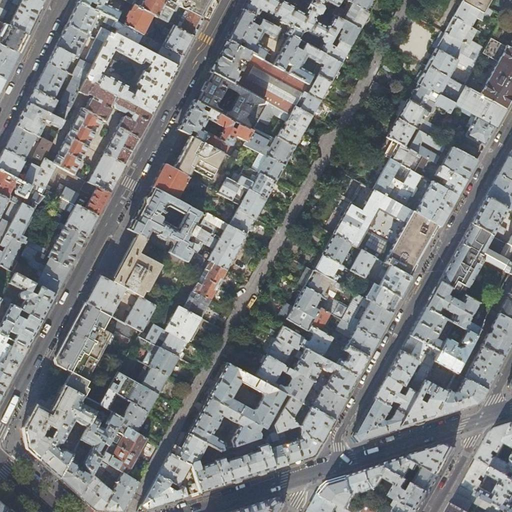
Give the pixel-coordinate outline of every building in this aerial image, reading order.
[(42,1),(38,0),(0,0),(0,22),(27,36),(37,15),(43,2),(42,1)] [(78,0),(77,3),(87,8),(89,3),(95,6),(92,10),(98,13),(105,17),(114,21),(115,18),(118,12),(104,5),(106,0),(108,0),(109,0),(78,0)] [(163,0),(124,0),(124,1),(132,5),(152,15),(167,23),(171,16),(179,20),(176,28),(192,37),(197,28),(201,19),(185,11),(181,9),(163,0)] [(207,9),(211,0),(163,0),(181,9),(182,6),(184,7),(185,5),(188,6),(185,11),(201,19),(207,9)] [(294,8),(279,0),(279,1),(277,0),(246,0),(241,9),(256,18),(260,11),(270,17),(285,25),(287,26),(288,29),(285,33),(289,35),(299,41),(305,44),(324,55),(334,37),(343,21),(332,15),(340,0),(310,0),(305,9),(306,9),(303,14),(294,9),(294,8)] [(351,3),(345,0),(340,0),(332,15),(343,21),(343,20),(360,30),(364,24),(366,23),(367,23),(369,21),(370,20),(370,18),(370,17),(370,15),(369,14),(369,13),(351,3)] [(352,0),(351,3),(369,13),(376,0),(352,0)] [(462,0),(461,2),(483,14),(487,7),(491,0),(462,0)] [(493,11),(487,7),(483,14),(461,2),(444,33),(466,45),(465,46),(467,46),(476,30),(470,27),(475,17),(483,21),(486,15),(489,17),(493,11)] [(92,10),(87,8),(77,3),(72,12),(66,25),(87,36),(98,13),(92,10)] [(141,35),(152,15),(132,5),(128,12),(127,12),(124,17),(125,18),(122,25),(141,35)] [(260,20),(256,18),(241,9),(233,26),(225,40),(266,61),(269,55),(265,53),(267,50),(257,45),(263,33),(273,39),(273,38),(278,40),(283,32),(278,30),(260,20)] [(110,27),(114,21),(105,17),(94,39),(102,43),(108,31),(110,27)] [(262,17),(260,20),(278,30),(280,27),(262,17)] [(503,17),(491,38),(496,41),(508,19),(503,17)] [(343,20),(343,21),(334,37),(351,47),(360,30),(343,20)] [(122,25),(118,23),(114,21),(110,27),(115,30),(113,34),(135,45),(138,41),(158,51),(156,56),(176,67),(179,62),(182,56),(162,46),(141,35),(122,25)] [(0,22),(0,45),(18,54),(23,44),(27,36),(0,22)] [(76,58),(87,36),(66,25),(60,36),(55,47),(74,57),(76,58)] [(193,37),(192,37),(176,28),(172,26),(170,30),(165,27),(162,33),(167,35),(162,46),(182,56),(188,46),(193,37)] [(135,45),(113,34),(108,31),(102,43),(91,65),(83,81),(151,115),(164,91),(176,67),(156,56),(135,45)] [(482,54),(467,46),(465,46),(466,45),(444,33),(441,31),(439,36),(442,37),(438,44),(435,43),(433,47),(436,49),(426,66),(448,78),(457,61),(473,70),(482,54)] [(295,48),(299,41),(289,35),(272,65),(283,71),(287,63),(293,66),(289,74),(308,84),(313,75),(300,68),(306,56),(319,63),(324,55),(305,44),(301,51),(295,48)] [(341,64),(351,47),(334,37),(324,55),(341,64)] [(511,49),(509,48),(496,41),(491,38),(488,44),(503,52),(498,61),(479,95),(505,109),(511,96),(511,49)] [(91,65),(102,43),(94,39),(83,61),(91,65)] [(272,65),(266,61),(225,40),(219,51),(214,60),(208,72),(211,74),(268,103),(290,115),(291,114),(295,107),(301,96),(304,91),(308,84),(289,74),(283,71),(272,65)] [(498,61),(503,52),(488,44),(483,53),(498,61)] [(12,66),(18,54),(0,45),(0,78),(4,81),(12,66)] [(72,60),(74,57),(55,47),(50,56),(47,63),(63,72),(69,59),(72,60)] [(341,64),(324,55),(319,63),(318,65),(322,67),(318,75),(331,82),(341,64)] [(83,81),(91,65),(83,61),(79,60),(71,76),(73,76),(83,81)] [(66,73),(63,72),(47,63),(39,78),(34,90),(52,99),(66,73)] [(464,86),(448,78),(426,66),(417,83),(417,84),(455,104),(464,86)] [(204,87),(196,102),(252,132),(253,128),(256,124),(268,103),(211,74),(204,87)] [(321,101),(331,82),(318,75),(311,86),(308,84),(304,91),(321,101)] [(77,92),(83,81),(73,76),(59,103),(69,108),(77,92)] [(470,76),(464,86),(467,88),(473,77),(470,76)] [(83,81),(77,92),(86,96),(87,94),(88,94),(88,96),(89,99),(84,110),(79,107),(79,108),(79,109),(51,163),(56,165),(72,174),(102,120),(105,121),(111,111),(110,108),(109,107),(110,105),(113,104),(114,108),(123,112),(128,110),(128,113),(131,114),(130,117),(128,118),(124,116),(121,117),(87,182),(109,194),(130,154),(151,115),(83,81)] [(409,98),(408,100),(426,110),(430,102),(433,104),(447,111),(443,117),(446,119),(454,104),(455,104),(417,84),(416,86),(416,87),(415,90),(410,89),(408,88),(407,90),(408,91),(412,95),(410,98),(409,98)] [(479,95),(467,88),(464,86),(455,104),(454,104),(476,115),(466,134),(466,136),(484,147),(491,135),(505,109),(479,95)] [(56,101),(52,99),(34,90),(31,96),(27,103),(49,114),(56,101)] [(321,101),(304,91),(301,96),(305,98),(299,109),(313,117),(319,105),(322,106),(324,103),(321,101)] [(252,132),(196,102),(193,100),(186,113),(178,129),(190,136),(224,154),(228,146),(231,146),(233,142),(232,142),(235,136),(246,142),(252,132)] [(429,111),(426,110),(408,100),(407,100),(397,118),(415,128),(419,130),(422,124),(425,119),(429,111)] [(431,113),(434,108),(432,105),(433,104),(430,102),(426,110),(429,111),(431,113)] [(54,117),(49,114),(27,103),(20,117),(16,126),(38,137),(44,125),(43,122),(41,121),(41,120),(42,120),(43,119),(44,118),(45,121),(49,122),(48,124),(59,129),(62,121),(54,117)] [(62,121),(69,108),(59,103),(58,104),(60,105),(54,117),(62,121)] [(287,121),(290,115),(268,103),(256,124),(266,129),(274,114),(287,121)] [(299,109),(295,107),(291,114),(295,116),(292,117),(290,121),(289,121),(287,122),(286,123),(286,125),(286,126),(287,127),(285,131),(285,133),(281,131),(278,137),(295,147),(296,147),(313,117),(299,109)] [(405,147),(415,128),(397,118),(387,137),(393,141),(405,147)] [(441,128),(425,119),(422,124),(438,133),(441,128)] [(422,124),(419,130),(435,139),(438,133),(422,124)] [(40,138),(38,137),(16,126),(6,145),(0,157),(0,171),(14,178),(20,167),(27,169),(21,182),(29,186),(31,181),(43,159),(51,143),(41,138),(30,160),(24,157),(34,139),(38,141),(40,138)] [(441,128),(438,133),(435,139),(446,145),(447,146),(449,147),(456,135),(441,127),(441,128)] [(275,139),(253,128),(252,132),(246,142),(244,145),(266,157),(285,167),(295,147),(278,137),(276,136),(275,139)] [(446,145),(435,139),(419,130),(409,149),(423,157),(428,160),(440,166),(466,181),(471,171),(476,162),(449,147),(447,146),(446,148),(450,150),(444,162),(438,159),(440,157),(419,146),(422,142),(442,152),(446,145)] [(230,158),(224,154),(190,136),(172,169),(188,177),(217,193),(226,178),(235,162),(236,160),(230,158)] [(409,149),(405,147),(393,141),(384,156),(389,159),(410,170),(414,173),(423,157),(409,149)] [(235,149),(230,158),(236,160),(240,152),(235,149)] [(276,183),(285,167),(266,157),(261,167),(257,165),(255,164),(251,171),(276,183)] [(423,170),(428,160),(423,157),(414,173),(421,176),(426,179),(429,173),(423,170)] [(511,160),(507,158),(503,165),(497,175),(511,183),(511,160)] [(51,163),(43,159),(31,181),(44,188),(56,165),(51,163)] [(393,202),(410,170),(389,159),(372,190),(393,202)] [(251,171),(235,162),(226,178),(267,199),(276,183),(251,171)] [(175,200),(188,177),(172,169),(163,164),(157,175),(151,187),(175,200)] [(461,189),(466,181),(440,166),(435,175),(444,180),(442,183),(444,184),(442,188),(457,196),(461,189)] [(421,176),(414,173),(410,170),(393,202),(404,208),(410,196),(412,197),(413,196),(417,189),(417,187),(415,186),(421,176)] [(14,178),(0,171),(0,196),(7,200),(11,202),(19,206),(20,203),(29,186),(21,182),(14,178)] [(511,205),(511,183),(497,175),(493,182),(485,197),(507,209),(510,210),(511,205)] [(267,199),(226,178),(217,193),(240,206),(238,210),(255,220),(267,199)] [(447,214),(457,196),(442,188),(427,179),(423,186),(428,188),(422,199),(420,198),(419,200),(421,202),(414,214),(437,226),(439,228),(447,214)] [(50,201),(54,194),(44,188),(31,181),(29,186),(20,203),(32,209),(33,210),(40,195),(50,201)] [(103,204),(109,194),(87,182),(85,181),(80,190),(91,195),(89,200),(70,190),(70,189),(60,185),(55,194),(60,197),(62,198),(97,217),(103,204)] [(404,208),(393,202),(372,190),(361,184),(333,235),(350,245),(361,251),(375,258),(390,267),(409,277),(422,254),(437,226),(414,214),(404,208)] [(204,215),(175,200),(151,187),(140,207),(128,230),(137,235),(146,240),(186,262),(186,261),(204,271),(209,261),(202,256),(197,253),(187,248),(192,238),(192,237),(204,215)] [(499,225),(507,209),(485,197),(481,204),(470,224),(493,236),(495,231),(503,236),(506,229),(499,225)] [(91,227),(97,217),(62,198),(60,203),(58,207),(71,213),(64,226),(86,237),(91,227)] [(10,223),(19,206),(11,202),(2,220),(10,223)] [(32,209),(20,203),(19,206),(10,223),(5,234),(22,243),(28,247),(35,250),(37,251),(42,254),(44,249),(27,240),(26,242),(23,240),(24,238),(19,235),(32,209)] [(247,235),(255,220),(238,210),(233,218),(238,221),(237,223),(232,221),(229,225),(247,235)] [(49,218),(55,221),(59,223),(62,217),(53,212),(49,218)] [(213,249),(210,254),(205,251),(202,256),(209,261),(227,270),(247,235),(229,225),(206,213),(204,215),(192,237),(192,238),(187,248),(197,253),(203,243),(213,249)] [(0,242),(5,234),(10,223),(2,220),(1,219),(0,220),(0,242)] [(64,226),(59,223),(55,221),(53,225),(62,230),(47,257),(69,269),(77,253),(86,237),(64,226)] [(511,246),(506,243),(493,236),(470,224),(466,231),(458,246),(484,260),(509,273),(511,268),(511,246)] [(0,265),(7,269),(22,243),(5,234),(0,242),(0,245),(4,248),(2,252),(0,251),(0,265)] [(138,254),(146,240),(137,235),(111,282),(125,289),(132,293),(135,294),(139,296),(141,298),(159,265),(138,254)] [(346,252),(350,245),(333,235),(332,235),(321,255),(339,264),(343,258),(347,260),(350,255),(346,252)] [(450,261),(438,281),(452,289),(455,283),(468,290),(484,260),(458,246),(450,261)] [(30,260),(35,250),(28,247),(23,256),(30,260)] [(47,257),(42,254),(37,251),(34,258),(35,261),(44,266),(42,271),(38,269),(35,275),(39,276),(35,284),(40,287),(55,295),(62,282),(69,269),(47,257)] [(364,278),(375,258),(361,251),(349,270),(364,278)] [(343,267),(339,264),(321,255),(313,271),(341,286),(345,279),(339,276),(334,273),(337,268),(341,270),(343,267)] [(192,291),(210,301),(227,270),(209,261),(204,271),(192,291)] [(11,272),(14,273),(26,280),(28,278),(25,277),(29,269),(16,263),(11,272)] [(409,277),(390,267),(387,272),(382,270),(378,277),(383,279),(378,286),(398,298),(400,299),(404,291),(411,279),(409,277)] [(345,289),(341,286),(313,271),(304,287),(320,297),(324,299),(328,301),(328,302),(329,302),(329,303),(329,304),(329,305),(326,312),(329,314),(340,320),(341,320),(348,306),(333,298),(339,289),(343,292),(345,289)] [(29,281),(26,280),(14,273),(9,283),(25,292),(23,291),(22,292),(21,292),(20,293),(19,294),(19,295),(19,296),(19,297),(20,298),(20,299),(21,300),(22,300),(23,300),(24,300),(19,309),(20,310),(27,314),(41,321),(48,308),(55,295),(40,287),(38,292),(35,290),(33,294),(30,292),(34,284),(32,283),(29,281)] [(511,274),(509,273),(508,276),(511,278),(511,287),(498,314),(511,321),(511,274)] [(110,316),(125,289),(111,282),(99,276),(92,289),(85,302),(110,316)] [(448,295),(452,289),(438,281),(432,293),(424,308),(437,315),(441,309),(443,309),(454,315),(450,322),(464,330),(475,336),(478,331),(481,326),(478,324),(477,327),(467,322),(478,303),(463,295),(459,301),(458,301),(449,297),(448,295)] [(393,307),(398,298),(378,286),(373,283),(365,299),(389,313),(393,307)] [(314,308),(320,297),(304,287),(293,307),(314,319),(319,311),(314,308)] [(200,319),(210,301),(192,291),(183,309),(200,319)] [(392,314),(389,313),(365,299),(356,294),(348,306),(341,320),(377,340),(384,328),(392,314)] [(155,305),(141,298),(139,296),(124,323),(140,331),(137,337),(144,341),(148,334),(141,331),(148,319),(152,321),(154,318),(150,316),(156,305),(155,305)] [(320,308),(320,309),(326,312),(329,305),(329,304),(329,303),(329,302),(328,302),(328,301),(324,299),(320,307),(320,308)] [(187,342),(200,319),(183,309),(167,301),(154,324),(187,342)] [(17,316),(20,310),(19,309),(6,302),(4,306),(7,308),(0,322),(0,334),(5,337),(8,331),(15,335),(13,341),(26,348),(34,333),(41,321),(27,314),(24,320),(17,316)] [(45,376),(49,378),(63,386),(75,392),(84,397),(90,400),(99,405),(108,389),(112,382),(114,378),(117,372),(127,355),(133,344),(137,337),(140,331),(124,323),(110,316),(85,302),(67,337),(45,376)] [(310,326),(314,319),(293,307),(285,302),(279,313),(287,317),(286,319),(307,331),(310,326)] [(445,319),(437,315),(424,308),(417,320),(408,335),(438,351),(443,343),(434,338),(445,319)] [(320,309),(319,311),(314,319),(310,326),(329,336),(330,333),(327,331),(322,328),(329,314),(326,312),(320,309)] [(511,341),(511,340),(511,321),(498,314),(490,310),(488,313),(496,317),(491,326),(492,329),(490,333),(487,333),(481,346),(503,357),(511,341)] [(377,340),(341,320),(340,320),(335,330),(350,338),(346,345),(368,357),(373,348),(377,340)] [(484,320),(481,326),(478,331),(482,333),(485,330),(488,326),(487,322),(484,320)] [(154,324),(148,334),(144,341),(150,344),(151,344),(178,358),(180,359),(183,353),(181,352),(187,342),(154,324)] [(282,326),(276,337),(297,349),(299,345),(303,339),(303,338),(282,326)] [(329,336),(310,326),(307,331),(311,333),(312,335),(309,341),(306,341),(303,339),(299,345),(321,357),(332,338),(329,336)] [(475,336),(464,330),(458,343),(461,344),(460,346),(457,348),(455,347),(456,344),(445,338),(443,343),(438,351),(433,362),(455,374),(470,347),(473,342),(475,336)] [(0,397),(26,348),(13,341),(5,337),(0,334),(0,397)] [(404,344),(400,351),(430,367),(433,362),(438,351),(408,335),(404,344)] [(150,344),(144,341),(137,337),(133,344),(144,349),(144,350),(145,349),(146,349),(149,344),(150,345),(150,344)] [(287,367),(297,349),(276,337),(275,339),(273,338),(270,343),(272,344),(269,350),(267,348),(265,353),(267,354),(266,355),(287,367)] [(481,346),(473,342),(470,347),(478,351),(464,378),(486,390),(495,373),(503,357),(481,346)] [(168,377),(178,358),(151,344),(147,352),(148,352),(145,356),(149,358),(147,361),(143,360),(141,363),(145,365),(168,377)] [(321,357),(299,345),(297,349),(287,367),(312,381),(321,364),(324,366),(323,368),(322,368),(323,369),(323,370),(327,372),(328,372),(329,372),(329,371),(330,369),(333,371),(328,379),(320,375),(316,383),(344,399),(351,387),(356,377),(328,361),(321,357)] [(362,366),(368,357),(346,345),(343,351),(343,350),(346,352),(348,355),(345,360),(342,361),(338,358),(336,362),(330,358),(328,361),(356,377),(362,366)] [(430,367),(400,351),(394,362),(385,377),(400,385),(407,388),(416,393),(423,380),(426,374),(430,368),(430,367)] [(137,361),(127,355),(117,372),(128,378),(137,361)] [(284,372),(287,367),(266,355),(254,377),(275,388),(278,384),(280,380),(276,377),(280,371),(284,373),(284,372)] [(285,393),(275,388),(254,377),(225,362),(207,396),(261,425),(266,427),(272,416),(277,419),(281,412),(276,409),(285,393)] [(165,383),(168,377),(145,365),(139,379),(142,381),(140,385),(158,395),(160,397),(162,393),(160,391),(162,387),(164,388),(166,384),(165,383)] [(312,381),(287,367),(284,372),(288,374),(291,377),(287,386),(282,386),(278,384),(275,388),(285,393),(290,396),(301,402),(306,405),(308,402),(302,398),(304,395),(309,387),(308,386),(309,384),(314,386),(314,388),(318,390),(318,394),(311,407),(333,420),(339,408),(344,399),(316,383),(312,381)] [(128,378),(117,372),(114,378),(120,381),(117,385),(112,382),(108,389),(116,395),(130,403),(147,414),(158,395),(140,385),(128,378)] [(475,404),(481,400),(486,390),(464,378),(455,374),(446,391),(431,418),(460,409),(475,404)] [(400,385),(385,377),(379,387),(373,399),(387,406),(390,401),(394,403),(395,403),(396,403),(396,402),(399,403),(395,410),(404,415),(416,393),(407,388),(402,396),(396,393),(400,385)] [(446,391),(423,380),(416,393),(404,415),(397,429),(420,422),(431,418),(446,391)] [(54,431),(75,392),(63,386),(48,412),(35,404),(32,409),(21,429),(25,449),(37,460),(48,440),(45,438),(44,439),(40,437),(44,431),(47,433),(50,428),(54,431)] [(107,410),(116,395),(108,389),(99,405),(107,410)] [(82,401),(84,397),(75,392),(54,431),(48,440),(37,460),(51,472),(59,479),(73,454),(67,451),(70,446),(69,444),(70,441),(65,438),(75,420),(79,423),(87,427),(93,416),(98,408),(99,405),(90,400),(87,406),(84,405),(85,403),(82,401)] [(259,431),(258,430),(261,425),(207,396),(187,433),(206,443),(220,451),(231,447),(244,443),(259,438),(259,436),(260,435),(260,433),(259,432),(259,431)] [(293,415),(301,402),(290,396),(283,408),(298,425),(301,428),(308,435),(320,443),(326,431),(333,420),(311,407),(302,421),(293,415)] [(404,415),(395,410),(387,406),(373,399),(367,410),(352,436),(357,442),(377,436),(397,429),(404,415)] [(141,424),(147,414),(130,403),(121,419),(119,423),(136,433),(138,429),(141,424)] [(100,421),(99,420),(93,416),(87,427),(73,454),(59,479),(71,490),(79,496),(99,458),(109,442),(115,429),(119,423),(121,419),(107,410),(99,405),(98,408),(109,415),(105,423),(105,424),(103,428),(97,425),(100,421)] [(283,408),(281,412),(277,419),(274,425),(286,464),(296,461),(311,457),(314,454),(318,446),(320,443),(308,435),(301,428),(300,436),(301,438),(286,443),(284,436),(285,436),(283,430),(298,425),(283,408)] [(136,433),(119,423),(115,429),(123,434),(117,446),(137,457),(147,439),(136,433)] [(508,437),(511,430),(511,423),(506,426),(497,429),(491,433),(478,457),(476,459),(493,468),(501,452),(508,437)] [(265,441),(266,443),(273,468),(281,466),(286,464),(274,425),(271,430),(265,441)] [(511,472),(511,430),(508,437),(511,439),(511,457),(501,452),(493,468),(509,477),(511,472)] [(197,460),(206,443),(187,433),(179,447),(173,444),(169,452),(178,458),(181,453),(186,456),(183,461),(190,465),(196,483),(199,492),(208,490),(222,485),(215,461),(199,466),(197,460)] [(113,444),(109,442),(99,458),(116,469),(127,476),(137,457),(117,446),(112,455),(108,453),(113,444)] [(215,459),(215,461),(222,485),(247,477),(273,468),(266,443),(256,446),(258,450),(231,458),(230,454),(216,459),(215,459)] [(429,450),(407,456),(420,464),(439,475),(447,462),(455,448),(447,444),(429,450)] [(183,461),(178,458),(169,452),(157,474),(173,484),(178,487),(179,488),(182,498),(188,496),(185,486),(180,484),(190,465),(183,461)] [(420,464),(407,456),(399,459),(382,465),(388,468),(408,480),(410,481),(413,476),(416,470),(420,464)] [(113,473),(116,469),(99,458),(79,496),(86,503),(95,510),(103,511),(110,491),(117,480),(113,476),(111,479),(109,477),(108,477),(102,484),(97,478),(103,467),(113,473)] [(476,459),(469,473),(461,486),(504,509),(509,511),(511,511),(511,504),(511,503),(511,478),(509,477),(493,468),(476,459)] [(439,475),(420,464),(416,470),(420,473),(417,478),(413,476),(410,481),(414,483),(430,492),(435,483),(439,475)] [(383,477),(388,468),(382,465),(365,470),(348,476),(357,496),(377,488),(383,477)] [(408,480),(388,468),(383,477),(397,485),(391,496),(400,501),(419,511),(425,501),(430,492),(414,483),(409,492),(407,490),(407,489),(404,488),(408,480)] [(127,476),(116,469),(113,473),(112,475),(113,476),(117,480),(110,491),(103,511),(112,511),(119,511),(121,511),(130,497),(133,493),(138,483),(127,476)] [(171,488),(173,484),(157,474),(146,493),(141,502),(136,511),(135,511),(138,511),(159,505),(182,498),(179,488),(173,490),(171,488)] [(321,490),(319,494),(350,511),(363,511),(365,509),(360,506),(364,500),(357,496),(348,476),(341,478),(328,482),(323,487),(321,490)] [(191,495),(199,492),(196,483),(191,484),(192,487),(189,487),(191,495)] [(457,494),(451,504),(465,511),(468,511),(470,510),(468,509),(472,502),(491,511),(490,511),(502,511),(504,509),(461,486),(457,494)] [(311,507),(308,511),(334,511),(337,508),(338,511),(350,511),(319,494),(311,507)] [(0,502),(6,508),(9,505),(0,497),(0,502)] [(245,509),(245,511),(279,511),(284,504),(281,500),(280,498),(263,503),(245,509)] [(380,509),(384,511),(418,511),(419,511),(400,501),(396,510),(391,507),(392,507),(384,502),(380,509)] [(368,503),(365,509),(363,511),(378,511),(380,509),(368,503)]
